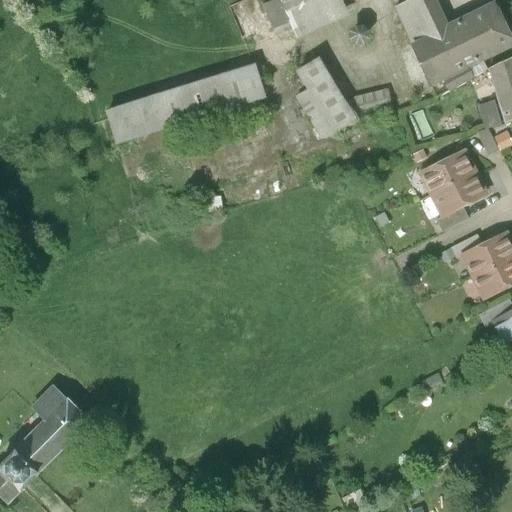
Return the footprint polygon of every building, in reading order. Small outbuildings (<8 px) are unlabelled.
[(278,0),(263,7),(274,35),(291,29),(297,44),(347,21),(338,0),(278,0)] [(432,0),(413,0),(401,6),(420,44),(414,47),(432,85),(443,80),(468,68),(511,46),(511,41),(494,5),(446,28),(432,0)] [(356,31),(352,36),(353,44),(358,47),(364,47),(368,42),(368,36),(363,31),(356,31)] [(505,121),(511,119),(511,56),(489,68),(499,101),(505,121)] [(388,88),(340,99),(319,65),(298,78),(308,95),(297,101),(323,144),(329,140),(340,157),(372,138),(363,123),(395,115),(388,88)] [(474,80),(468,68),(443,80),(449,92),(474,80)] [(265,103),(254,70),(104,116),(115,150),(265,103)] [(499,101),(481,106),(488,126),(505,121),(499,101)] [(488,158),(499,152),(494,142),(489,132),(477,135),(488,158)] [(511,143),(508,135),(494,142),(499,152),(511,146),(511,143)] [(424,173),(434,194),(476,174),(466,153),(424,173)] [(315,184),(307,159),(292,164),(299,189),(315,184)] [(487,197),(476,174),(434,194),(444,217),(463,208),(487,197)] [(444,217),(437,220),(442,232),(468,220),(463,208),(444,217)] [(464,255),(475,277),(511,258),(511,243),(507,234),(480,247),(464,255)] [(459,257),(464,255),(480,247),(475,237),(454,247),(459,257)] [(511,286),(511,258),(475,277),(486,299),(511,286)] [(511,311),(494,321),(508,347),(511,345),(511,311)] [(49,423),(0,471),(0,497),(7,504),(89,423),(59,392),(38,412),(49,423)]
